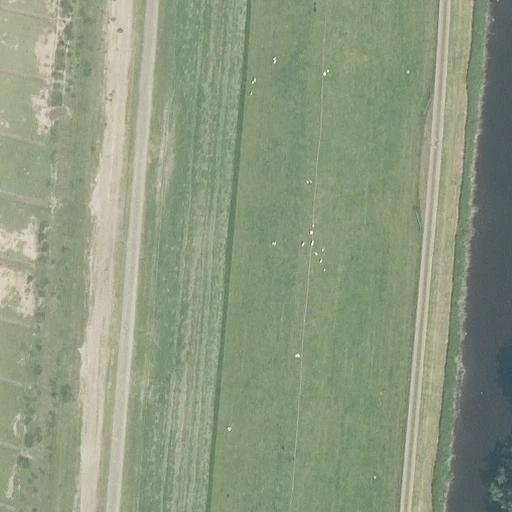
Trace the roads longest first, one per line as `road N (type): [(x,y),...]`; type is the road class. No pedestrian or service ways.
road 1 (track): [(445,0),(404,511)]
road 2 (track): [(114,511),(152,0)]
